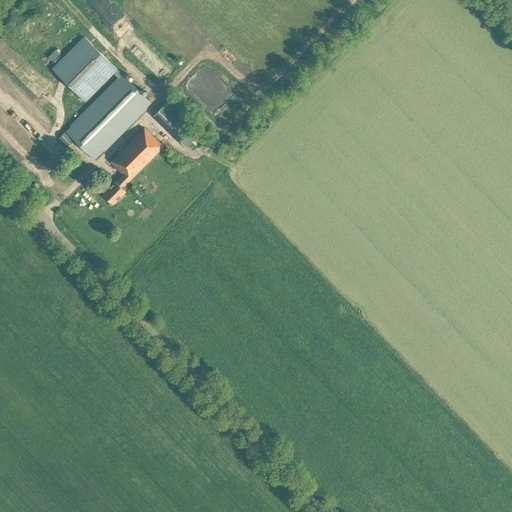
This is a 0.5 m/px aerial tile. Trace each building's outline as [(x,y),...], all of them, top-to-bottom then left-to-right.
[(84,102),(117,69),(84,36),(51,70),(84,102)] [(52,59),(59,53),(56,49),(49,56),(52,59)] [(95,159),(151,102),(123,74),(67,130),(95,159)] [(186,109),(172,96),(154,115),(181,142),(195,127),(181,114),(186,109)] [(123,187),(165,146),(146,127),(119,153),(120,154),(115,159),(114,158),(112,161),(124,174),(117,181),(117,180),(104,193),(113,203),(115,201),(116,202),(120,199),(119,198),(127,190),(123,187)] [(67,146),(73,141),(64,133),(59,138),(67,146)]
